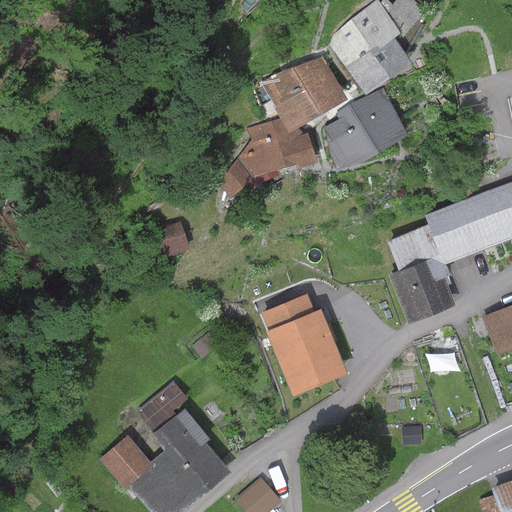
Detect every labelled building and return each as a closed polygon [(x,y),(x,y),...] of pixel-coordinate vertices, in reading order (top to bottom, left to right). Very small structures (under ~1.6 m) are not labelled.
[(375,0),(334,35),(329,45),(365,95),(413,63),(394,38),(400,34),(380,3),(378,0),(375,0)] [(387,0),(382,0),(380,3),(400,34),(403,38),(430,0),(396,0),(392,4),(387,0)] [(252,83),(262,108),(271,102),(281,119),(288,131),(297,127),(347,100),(323,56),(267,79),(252,83)] [(383,89),(337,115),(339,119),(325,127),(330,155),(339,168),(408,135),(383,89)] [(288,131),(281,119),(247,129),(253,140),(238,157),(216,182),(232,199),(254,178),(296,164),(297,169),(318,163),(308,133),(304,134),(297,127),(288,131)] [(511,182),(425,215),(428,225),(444,264),(511,238),(511,182)] [(189,249),(180,222),(153,230),(161,258),(189,249)] [(428,225),(387,241),(399,272),(390,276),(409,324),(455,305),(444,278),(449,276),(444,264),(428,225)] [(308,294),(261,313),(269,331),(266,332),(292,396),(348,373),(321,307),(315,310),(308,294)] [(511,304),(481,316),(496,355),(511,348),(511,304)] [(188,398),(174,381),(136,411),(150,428),(176,408),(188,398)] [(153,432),(179,410),(176,408),(150,428),(153,432)] [(183,408),(179,410),(206,442),(209,439),(183,408)] [(153,432),(149,435),(163,452),(149,463),(152,465),(129,484),(152,511),(184,511),(231,472),(206,442),(179,410),(153,432)] [(421,426),(401,427),(402,444),(421,444),(421,426)] [(127,436),(99,459),(123,489),(129,484),(152,465),(149,463),(127,436)] [(261,477),(235,499),(245,511),(269,511),(282,502),(261,477)] [(511,511),(511,481),(492,488),(495,496),(479,501),(483,511),(511,511)]
